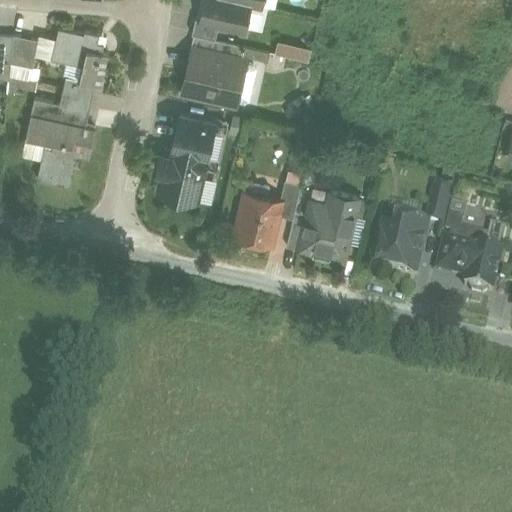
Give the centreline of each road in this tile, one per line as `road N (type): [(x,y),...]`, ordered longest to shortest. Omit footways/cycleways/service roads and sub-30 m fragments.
road 1 (unclassified): [(106,244),(511,342)]
road 2 (residential): [(151,13),(143,94),(106,244)]
road 3 (residential): [(151,13),(22,0)]
